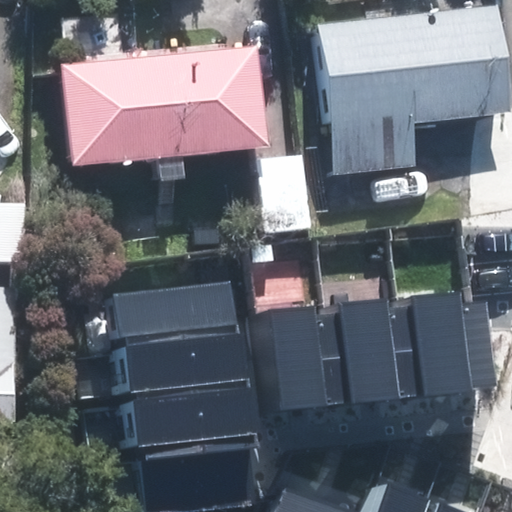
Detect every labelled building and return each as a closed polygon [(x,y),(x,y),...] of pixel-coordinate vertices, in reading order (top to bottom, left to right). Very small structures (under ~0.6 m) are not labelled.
[(481,13),(302,31),(318,180),(395,173),(391,129),(492,119),(481,13)] [(42,78),(52,177),(247,157),(237,58),(42,78)] [(291,165),(245,163),(243,239),(289,240),(291,165)] [(232,278),(114,295),(121,345),(240,328),(232,278)] [(460,294),(395,300),(405,397),(470,390),(460,294)] [(333,306),(344,404),(405,397),(395,300),(333,306)] [(272,313),(283,410),(344,404),(333,306),(272,313)] [(240,328),(121,345),(129,396),(247,380),(240,328)] [(247,380),(129,396),(137,450),(254,434),(247,380)] [(254,434),(137,450),(144,511),(173,511),(262,501),(254,434)] [(368,511),(423,511),(426,504),(378,487),(368,511)] [(341,511),(287,493),(280,511),(341,511)]
